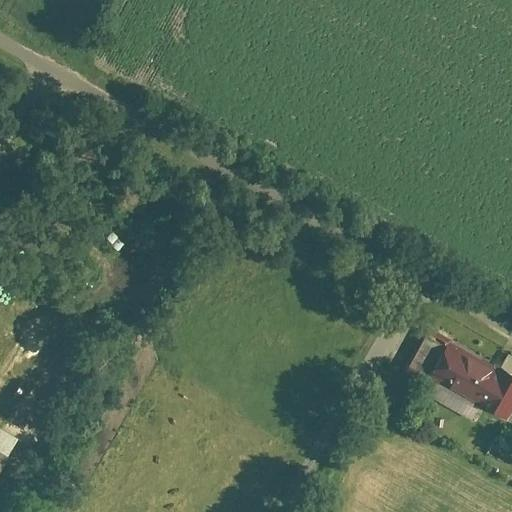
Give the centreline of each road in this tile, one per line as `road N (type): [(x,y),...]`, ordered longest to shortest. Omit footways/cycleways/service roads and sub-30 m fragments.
road 1 (unclassified): [(422,269),(0,29)]
road 2 (unclassified): [(422,269),(280,511)]
